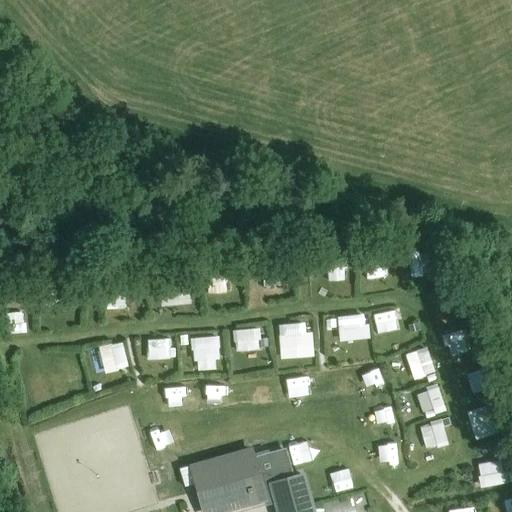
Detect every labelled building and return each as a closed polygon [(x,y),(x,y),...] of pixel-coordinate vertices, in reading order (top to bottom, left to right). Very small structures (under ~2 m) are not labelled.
[(412,247),(417,283),(445,279),(440,244),(412,247)] [(390,253),(369,256),(373,279),(394,276),(390,253)] [(166,304),(196,303),(195,277),(165,279),(166,304)] [(471,308),(469,290),(447,293),(450,311),(471,308)] [(376,313),(380,333),(402,328),(398,308),(376,313)] [(345,315),(345,336),(369,336),(368,314),(345,315)] [(303,356),(303,346),(316,345),(315,321),(284,322),(285,356),(303,356)] [(266,347),(264,325),(238,328),(240,350),(266,347)] [(470,327),(449,331),(453,354),(474,350),(470,327)] [(197,360),(226,358),(225,334),(196,335),(197,360)] [(178,357),(177,336),(152,337),(153,358),(178,357)] [(128,343),(104,349),(110,369),(133,363),(128,343)] [(412,350),(417,377),(440,372),(435,345),(412,350)] [(492,366),(473,371),(478,391),(497,386),(492,366)] [(423,388),(427,414),(450,410),(446,385),(423,388)] [(471,410),(478,430),(500,422),(493,402),(471,410)] [(425,422),(429,447),(453,443),(449,418),(425,422)] [(253,447),(189,465),(202,511),(227,511),(264,502),(265,505),(273,503),(275,511),(315,511),(304,472),(293,475),(285,448),(255,457),(253,447)] [(484,460),(484,485),(510,484),(509,459),(484,460)]
